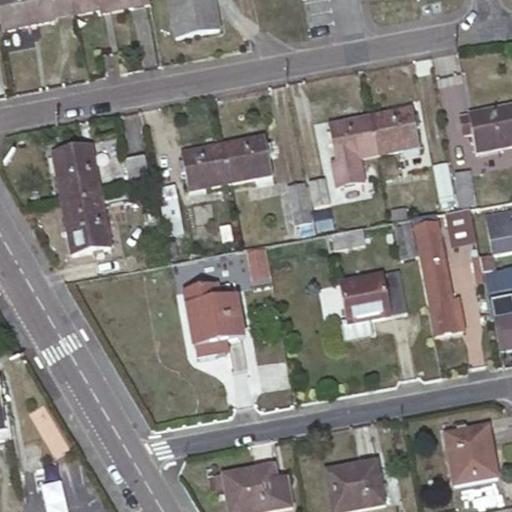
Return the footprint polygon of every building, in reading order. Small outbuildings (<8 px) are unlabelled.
[(0,0),(0,20),(2,31),(57,21),(56,16),(77,12),(74,0),(0,0)] [(74,0),(77,12),(77,15),(130,4),(131,9),(151,6),(150,0),(74,0)] [(169,0),(176,39),(219,30),(213,0),(169,0)] [(478,156),(511,148),(511,107),(471,115),(472,121),(463,123),(466,138),(474,136),(478,156)] [(378,157),(421,149),(413,111),(371,119),(378,157)] [(378,157),(371,119),(327,127),(334,164),(331,165),(335,190),(364,184),(359,161),(378,157)] [(231,184),(273,176),(266,138),(224,147),(231,184)] [(53,154),(63,206),(102,198),(93,146),(53,154)] [(190,192),(231,184),(224,147),(183,154),(190,192)] [(125,161),(131,191),(150,188),(144,157),(125,161)] [(454,178),(460,209),(477,205),(471,175),(454,178)] [(325,181),(310,184),(315,209),(330,206),(325,181)] [(304,184),(288,187),(296,227),(311,224),(304,184)] [(175,188),(159,190),(168,238),(184,235),(175,188)] [(63,206),(73,258),(112,250),(102,198),(63,206)] [(479,208),(471,210),(473,218),(481,217),(479,208)] [(471,210),(460,212),(447,214),(453,245),(477,240),(473,218),(471,210)] [(495,256),(511,252),(511,214),(488,218),(495,256)] [(438,216),(415,220),(436,336),(463,331),(458,302),(453,303),(438,216)] [(311,224),(296,227),(298,241),(314,239),(311,224)] [(403,262),(419,260),(413,227),(397,230),(403,262)] [(356,231),(332,235),(335,253),(359,249),(356,231)] [(268,254),(250,255),(252,287),(271,286),(268,254)] [(483,274),(498,271),(495,256),(480,258),(483,274)] [(480,258),(473,259),(478,285),(485,284),(483,274),(480,258)] [(511,268),(498,271),(483,274),(485,284),(486,293),(511,288),(511,268)] [(341,287),(349,329),(370,325),(408,319),(400,277),(341,287)] [(185,299),(195,354),(244,345),(237,306),(221,309),(217,294),(185,299)] [(511,309),(494,312),(501,351),(511,349),(511,309)] [(373,343),(370,325),(349,329),(343,329),(347,347),(373,343)] [(0,430),(12,428),(11,421),(5,422),(0,393),(0,430)] [(445,436),(454,488),(499,481),(488,428),(445,436)] [(326,472),(332,511),(351,511),(385,505),(376,461),(326,472)] [(265,511),(291,508),(287,483),(278,485),(274,465),(222,474),(224,486),(228,511),(265,511)] [(209,476),(211,489),(224,486),(222,474),(209,476)]
